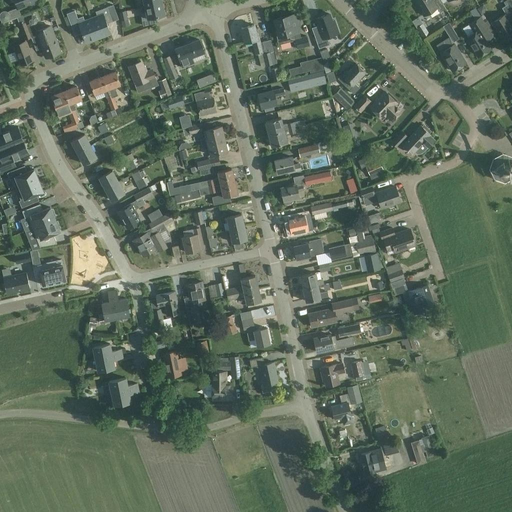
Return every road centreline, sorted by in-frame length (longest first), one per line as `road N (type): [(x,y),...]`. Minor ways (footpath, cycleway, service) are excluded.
road 1 (unclassified): [(0,415),(195,430),(305,405)]
road 2 (residential): [(132,275),(61,166),(30,99),(37,79),(77,64)]
road 3 (residential): [(272,249),(214,11)]
road 4 (residential): [(441,280),(409,188),(414,177),(456,161),(473,132),(451,94)]
road 5 (residential): [(305,405),(272,249)]
road 6 (residential): [(132,275),(272,249)]
road 7 (residential): [(77,64),(200,15)]
road 8 (residential): [(361,22),(432,94),(451,94)]
